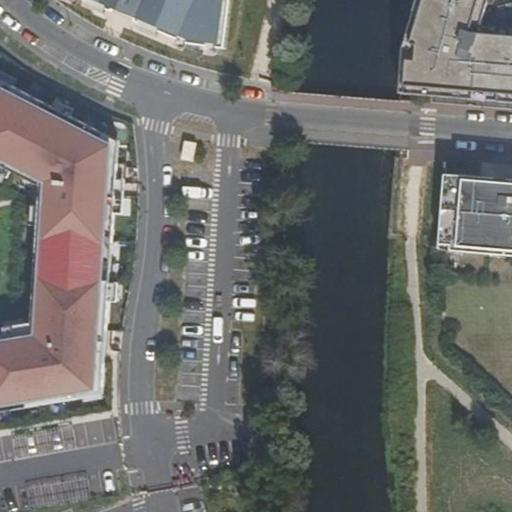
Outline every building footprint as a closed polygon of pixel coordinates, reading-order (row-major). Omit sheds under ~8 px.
[(84,0),(115,13),(116,9),(139,18),(137,22),(191,45),(227,49),(232,0),(84,0)] [(275,20),(280,0),(246,0),(244,11),(275,20)] [(511,0),(421,0),(412,31),(402,92),(511,101),(511,0)] [(0,87),(11,93),(14,86),(0,78),(0,87)] [(0,405),(10,404),(11,410),(84,398),(83,391),(105,387),(106,364),(98,364),(101,330),(109,331),(111,301),(112,283),(104,282),(106,242),(114,243),(116,213),(119,179),(120,164),(113,163),(115,145),(96,135),(99,130),(72,116),(54,107),(14,86),(11,93),(0,87),(0,164),(13,171),(42,186),(41,203),(41,206),(40,225),(34,307),(42,308),(41,329),(7,335),(0,335),(0,405)] [(75,110),(58,100),(54,107),(72,116),(75,110)] [(121,141),(99,130),(96,135),(115,145),(113,163),(120,164),(121,141)] [(194,162),(197,143),(186,142),(183,160),(194,162)] [(13,171),(0,164),(0,172),(9,178),(13,171)] [(511,179),(510,179),(509,182),(496,181),(496,178),(447,174),(446,192),(450,192),(449,208),(445,208),(442,243),(454,245),(454,251),(496,254),(496,249),(510,250),(510,255),(511,255),(511,179)] [(124,213),(126,180),(119,179),(116,213),(124,213)] [(40,225),(41,206),(33,206),(32,225),(40,225)] [(112,283),(114,243),(106,242),(104,282),(112,283)] [(118,302),(119,283),(112,283),(111,301),(118,302)] [(41,329),(42,308),(34,307),(34,323),(6,327),(7,335),(41,329)] [(106,364),(109,331),(101,330),(98,364),(106,364)] [(105,395),(105,387),(83,391),(84,398),(105,395)] [(0,412),(11,410),(10,404),(0,405),(0,412)]
